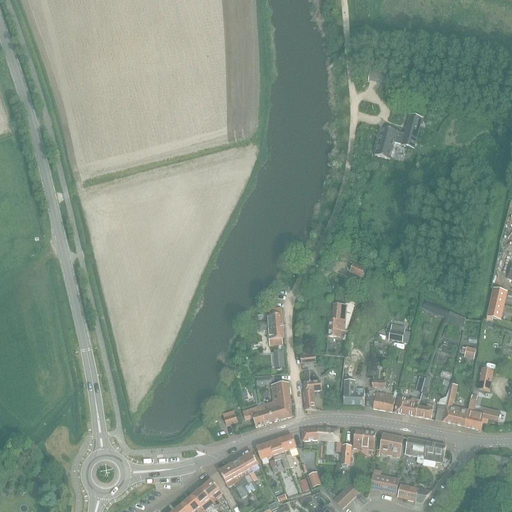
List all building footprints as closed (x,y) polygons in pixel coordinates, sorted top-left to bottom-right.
[(382,73),(380,83),(387,84),(389,74),(382,73)] [(388,104),(400,107),(402,98),(390,96),(388,104)] [(400,107),(388,104),(387,110),(399,113),(400,107)] [(383,128),(375,156),(390,160),(394,143),(402,145),(402,146),(414,149),(422,119),(410,116),(405,135),(397,133),(397,132),(383,128)] [(349,274),(361,279),(366,268),(354,263),(349,274)] [(494,289),(487,318),(501,321),(507,292),(494,289)] [(423,309),(436,314),(438,307),(426,303),(423,309)] [(450,312),(438,307),(436,314),(447,318),(450,312)] [(281,340),(284,339),(281,309),(269,310),(269,316),(266,316),(267,324),(259,324),(259,332),(268,332),(269,341),(271,341),(272,345),(282,345),(281,340)] [(346,313),(332,312),(332,311),(331,320),(329,319),(327,337),(340,338),(341,331),(344,331),(346,313)] [(450,312),(445,325),(463,331),(466,319),(450,312)] [(389,341),(403,344),(405,328),(392,325),(389,341)] [(476,350),(467,348),(467,349),(463,348),(461,354),(465,355),(464,358),(473,360),(476,350)] [(284,354),(276,355),(277,369),(285,368),(284,354)] [(319,356),(304,357),(305,365),(320,364),(319,356)] [(493,371),(483,369),(479,391),(489,393),(493,371)] [(271,377),(257,379),(257,387),(268,386),(267,384),(271,384),(271,377)] [(323,382),(306,384),(306,394),(304,394),(304,412),(315,412),(315,392),(323,392),(323,382)] [(344,382),(343,390),(343,406),(363,407),(363,390),(356,390),(356,382),(344,382)] [(424,385),(418,384),(416,391),(422,393),(424,385)] [(458,387),(451,385),(448,401),(454,402),(458,387)] [(261,404),(263,407),(261,407),(266,425),(279,421),(291,419),(288,386),(271,388),(273,404),(265,406),(264,404),(263,403),(261,404)] [(385,394),(381,412),(392,414),(397,392),(394,392),(393,396),(385,394)] [(394,414),(406,416),(410,400),(407,400),(408,394),(398,392),(394,414)] [(373,410),(381,412),(385,394),(377,393),(373,410)] [(415,418),(417,407),(419,400),(410,398),(410,400),(406,416),(415,418)] [(467,411),(464,428),(480,431),(482,420),(484,420),(483,423),(487,424),(487,421),(495,422),(496,414),(484,412),(484,414),(473,412),(475,402),(469,400),(467,411)] [(417,407),(415,418),(431,421),(433,407),(427,406),(427,408),(417,407)] [(266,425),(261,407),(260,408),(243,412),(245,420),(252,418),(255,428),(266,425)] [(435,422),(464,428),(467,411),(446,407),(445,412),(437,410),(435,422)] [(223,415),(226,426),(237,423),(234,412),(223,415)] [(338,442),(339,431),(318,430),(302,431),(303,438),(299,439),(299,443),(303,442),(319,441),(338,442)] [(354,449),(368,450),(374,451),(376,433),(356,431),(354,449)] [(295,467),(290,452),(297,449),(292,436),(280,441),(285,453),(290,469),(295,467)] [(400,455),(403,439),(388,436),(387,437),(382,436),(380,446),(385,447),(385,452),(400,455)] [(423,464),(424,460),(424,458),(427,443),(408,440),(405,455),(418,457),(417,463),(423,464)] [(269,445),(273,458),(274,461),(274,462),(281,459),(285,471),(290,469),(285,453),(280,441),(269,445)] [(424,458),(424,460),(443,464),(446,447),(427,443),(424,458)] [(273,458),(269,445),(256,449),(261,462),(273,458)] [(349,465),(351,449),(343,447),(341,464),(349,465)] [(252,454),(241,460),(253,482),(257,480),(252,470),(259,466),(252,454)] [(253,482),(241,460),(230,466),(239,483),(246,479),(249,485),(253,482)] [(228,489),(239,483),(230,466),(219,473),(226,484),(228,489)] [(317,474),(309,477),(313,488),(321,485),(317,474)] [(396,497),(399,480),(374,476),(371,492),(396,497)] [(299,482),(303,492),(309,490),(306,479),(299,482)] [(201,489),(215,505),(217,507),(221,504),(216,499),(217,498),(215,496),(220,492),(211,481),(201,489)] [(352,484),(343,493),(351,502),(361,493),(352,484)] [(242,500),(248,497),(242,486),(236,489),(242,500)] [(415,503),(418,490),(401,486),(399,500),(415,503)] [(205,511),(215,505),(201,489),(192,497),(204,511),(205,511)] [(418,490),(415,503),(423,504),(431,492),(418,490)] [(351,502),(343,493),(338,497),(347,506),(351,502)] [(204,511),(192,497),(182,505),(187,511),(195,511),(197,511),(204,511)] [(343,510),(347,506),(338,497),(334,502),(343,510)]
